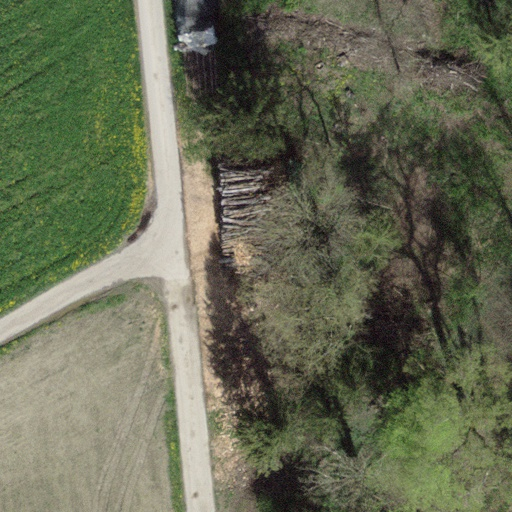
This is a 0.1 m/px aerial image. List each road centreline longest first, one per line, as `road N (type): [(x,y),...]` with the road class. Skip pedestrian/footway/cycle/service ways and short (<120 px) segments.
road 1 (track): [(171,233),(198,511)]
road 2 (track): [(147,0),(171,233)]
road 3 (track): [(171,233),(0,332)]
